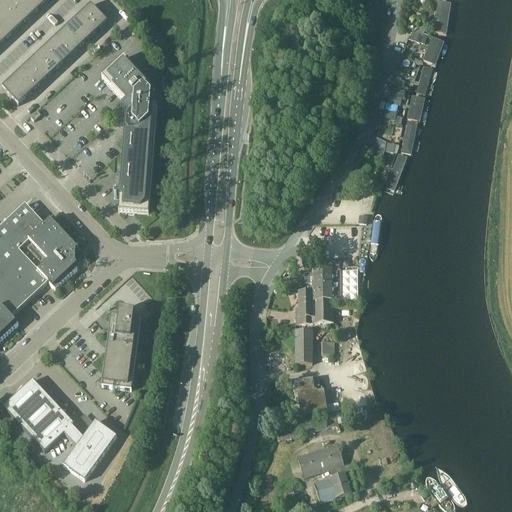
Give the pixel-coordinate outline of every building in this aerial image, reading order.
[(8,21),(17,12),(16,11),(5,0),(3,0),(0,3),(0,11),(7,19),(8,21)] [(24,3),(21,0),(5,0),(16,11),(17,12),(26,4),(24,3)] [(26,4),(35,14),(50,1),(48,0),(27,0),(24,3),(26,4)] [(451,2),(438,0),(437,0),(433,31),(447,33),(451,2)] [(35,14),(26,4),(17,12),(27,23),(35,14)] [(75,21),(83,30),(99,15),(91,6),(75,21)] [(18,31),(27,23),(17,12),(8,21),(18,31)] [(83,30),(91,39),(107,24),(99,15),(83,30)] [(0,29),(9,39),(18,31),(8,21),(7,19),(0,25),(0,29)] [(74,39),(83,30),(75,21),(65,30),(74,39)] [(415,34),(420,36),(421,34),(424,27),(419,25),(415,34)] [(0,46),(0,47),(9,39),(0,29),(0,46)] [(72,57),(82,48),(74,39),(65,30),(56,39),(64,48),(72,57)] [(74,39),(82,48),(91,39),(83,30),(74,39)] [(420,36),(415,34),(412,41),(425,46),(428,37),(421,34),(420,36)] [(432,36),(422,59),(435,64),(444,41),(432,36)] [(43,51),(52,60),(64,48),(56,39),(43,51)] [(52,60),(60,68),(72,57),(64,48),(52,60)] [(31,63),(39,71),(52,60),(43,51),(31,63)] [(120,195),(117,195),(116,195),(115,195),(115,196),(114,196),(114,197),(114,198),(115,199),(116,200),(117,200),(120,200),(118,215),(149,217),(157,108),(153,107),(154,97),(147,89),(150,87),(124,59),(102,80),(127,107),(123,111),(130,118),(126,122),(120,195)] [(39,71),(47,80),(60,68),(52,60),(39,71)] [(21,71),(29,80),(39,71),(31,63),(21,71)] [(416,91),(425,94),(433,67),(424,64),(416,91)] [(2,89),(10,98),(29,80),(21,71),(2,89)] [(38,89),(47,80),(39,71),(29,80),(38,89)] [(29,80),(10,98),(18,107),(38,89),(29,80)] [(392,80),(391,88),(403,91),(404,83),(392,80)] [(389,98),(402,101),(404,91),(391,89),(389,98)] [(411,94),(407,117),(420,120),(424,97),(411,94)] [(34,123),(35,123),(41,117),(37,113),(31,119),(34,123)] [(401,153),(411,155),(418,124),(407,122),(401,153)] [(395,146),(386,145),(375,139),(371,147),(376,149),(384,153),(393,154),(395,146)] [(376,149),(372,157),(382,161),(384,153),(376,149)] [(385,188),(395,192),(408,158),(398,155),(385,188)] [(0,307),(11,319),(48,285),(55,293),(77,272),(75,269),(77,267),(76,266),(76,253),(78,252),(76,249),(78,247),(53,220),(45,227),(25,206),(0,229),(0,307)] [(312,285),(313,295),(313,306),(331,305),(331,307),(333,307),(333,304),(340,304),(340,265),(320,265),(320,273),(312,273),(312,276),(305,276),(306,285),(312,285)] [(299,295),(299,319),(313,319),(313,306),(313,295),(299,295)] [(331,305),(313,306),(313,319),(313,326),(334,326),(333,307),(331,307),(331,305)] [(0,344),(19,327),(11,319),(0,307),(0,344)] [(132,392),(141,320),(134,319),(135,314),(119,312),(118,317),(111,316),(102,388),(132,392)] [(295,367),(313,367),(312,333),(295,334),(295,367)] [(85,483),(117,439),(95,423),(83,440),(72,428),(74,427),(33,382),(3,410),(45,454),(64,436),(77,449),(63,467),(85,483)] [(302,417),(326,413),(322,389),(320,390),(319,382),(296,386),(297,395),(299,394),(300,398),(299,398),(302,417)] [(366,412),(352,415),(353,421),(367,418),(366,412)] [(324,418),(325,419),(327,431),(338,428),(338,426),(345,424),(342,413),(335,415),(324,418)] [(300,436),(327,431),(325,419),(298,424),(300,436)] [(320,506),(353,496),(346,475),(357,472),(354,464),(349,466),(344,468),(338,447),(297,459),(304,480),(330,472),(333,480),(314,485),(320,506)] [(290,504),(304,500),(300,486),(285,491),(290,504)]
